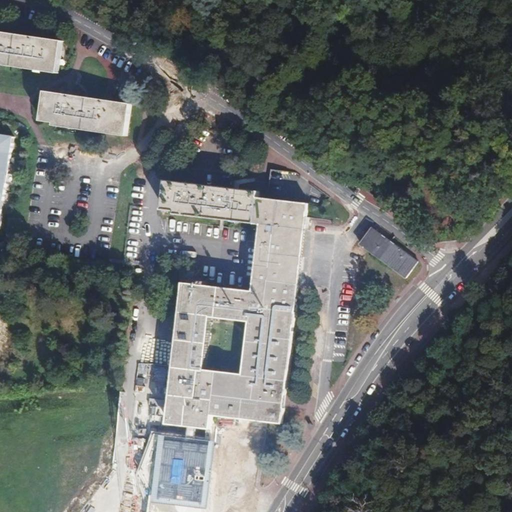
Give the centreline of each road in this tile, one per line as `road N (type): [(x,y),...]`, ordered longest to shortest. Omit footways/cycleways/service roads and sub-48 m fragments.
road 1 (unknown): [(196,88),(145,177),(105,511)]
road 2 (residential): [(369,210),(162,65),(33,0)]
road 3 (unclassified): [(369,210),(339,251),(321,403),(337,420)]
road 4 (tertiary): [(337,420),(456,269)]
